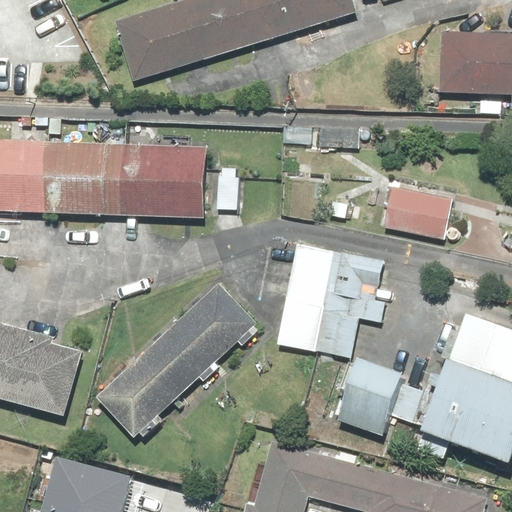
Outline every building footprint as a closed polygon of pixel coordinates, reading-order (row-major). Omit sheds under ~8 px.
[(364,7),(361,0),(185,0),(118,23),(138,83),(364,7)] [(511,36),(448,34),(446,94),(511,96),(511,36)] [(86,59),(65,43),(47,66),(67,82),(86,59)] [(364,131),(324,129),(323,149),(363,150),(364,131)] [(0,222),(25,224),(25,211),(207,221),(211,152),(0,140),(0,222)] [(247,179),(224,178),(222,215),(245,216),(247,179)] [(456,200),(397,188),(389,229),(448,240),(456,200)] [(357,361),(365,322),(385,326),(391,299),(382,297),(388,263),(302,246),(282,346),(357,361)] [(261,326),(223,286),(102,400),(139,440),(261,326)] [(511,327),(475,315),(434,432),(511,458),(511,327)] [(0,399),(71,418),(90,348),(0,323),(0,399)] [(394,433),(399,416),(418,422),(427,389),(408,384),(412,372),(368,359),(350,420),(394,433)] [(370,511),(485,511),(490,498),(278,443),(262,506),(254,504),(252,511),(309,511),(313,497),(371,511),(370,511)] [(134,511),(144,476),(66,455),(60,475),(50,472),(39,511),(134,511)]
